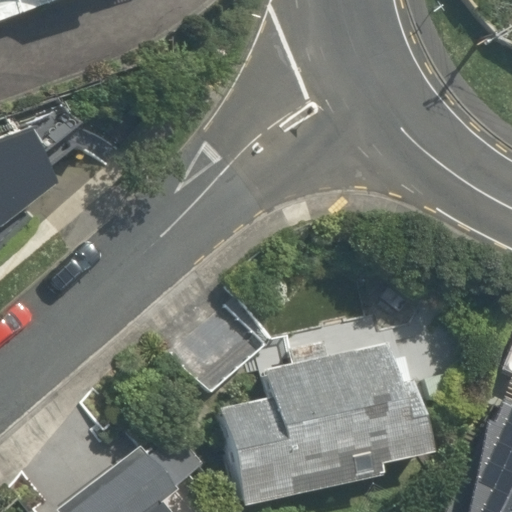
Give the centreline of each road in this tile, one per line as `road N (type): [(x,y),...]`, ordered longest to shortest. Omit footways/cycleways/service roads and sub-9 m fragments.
road 1 (residential): [(361,77),(0,378)]
road 2 (residential): [(511,209),(428,154),(361,77)]
